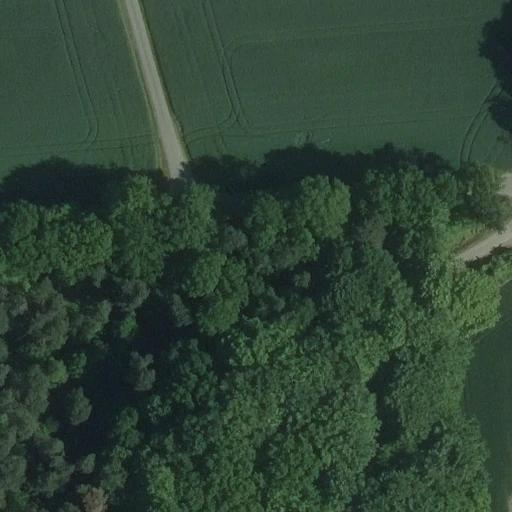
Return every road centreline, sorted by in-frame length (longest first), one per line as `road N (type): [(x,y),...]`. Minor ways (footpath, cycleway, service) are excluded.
road 1 (unclassified): [(511,186),(0,226)]
road 2 (unclassified): [(511,225),(175,434),(149,465),(136,511)]
